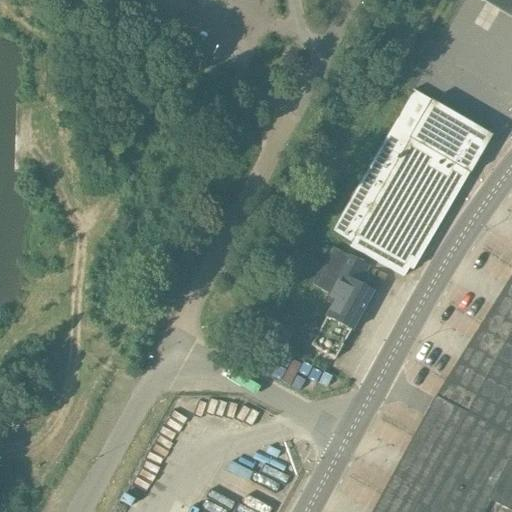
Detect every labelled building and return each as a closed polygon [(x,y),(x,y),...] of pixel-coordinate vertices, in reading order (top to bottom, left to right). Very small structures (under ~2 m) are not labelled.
[(141,0),(140,3),(199,32),(214,0),(141,0)] [(511,0),(487,0),(511,15),(511,0)] [(355,238),(407,268),(410,270),(466,173),(468,173),(489,137),(412,93),(332,233),(352,244),(355,238)] [(403,275),(407,268),(355,238),(352,244),(392,269),(403,275)] [(317,332),(310,345),(334,359),(342,345),(372,291),(356,282),(359,275),(362,275),(367,265),(351,256),(350,258),(331,247),(311,284),(330,295),(329,296),(335,300),(317,332)] [(511,511),(511,277),(436,397),(372,511),(511,511)]
